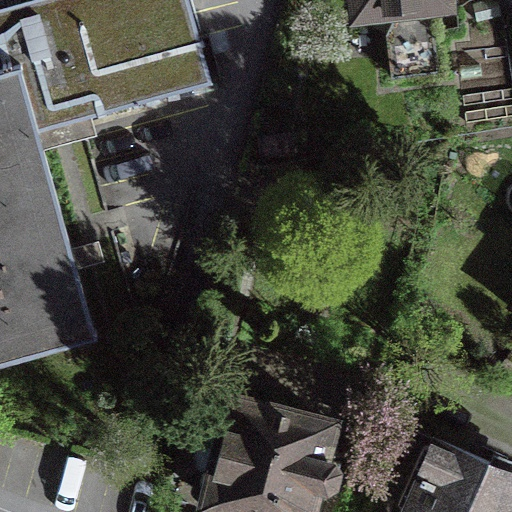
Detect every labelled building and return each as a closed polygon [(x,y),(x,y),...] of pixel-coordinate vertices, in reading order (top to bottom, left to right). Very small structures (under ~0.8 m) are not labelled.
[(51,0),(45,2),(0,14),(0,68),(19,63),(38,130),(101,111),(70,0),(51,0)] [(70,0),(101,111),(209,81),(186,0),(70,0)] [(357,0),(358,10),(406,4),(407,16),(442,12),(440,0),(442,0),(357,0)] [(0,160),(43,148),(38,130),(19,63),(0,68),(0,160)] [(94,334),(43,148),(0,160),(0,253),(27,352),(94,334)] [(0,359),(27,352),(0,253),(0,359)] [(329,421),(233,397),(226,425),(209,421),(205,426),(201,430),(199,436),(197,441),(195,447),(195,453),(196,460),(198,466),(215,471),(208,499),(257,511),(306,511),(314,481),(333,486),(340,459),(320,454),(329,421)] [(428,484),(415,511),(511,511),(511,476),(488,466),(490,461),(436,438),(418,480),(428,484)]
